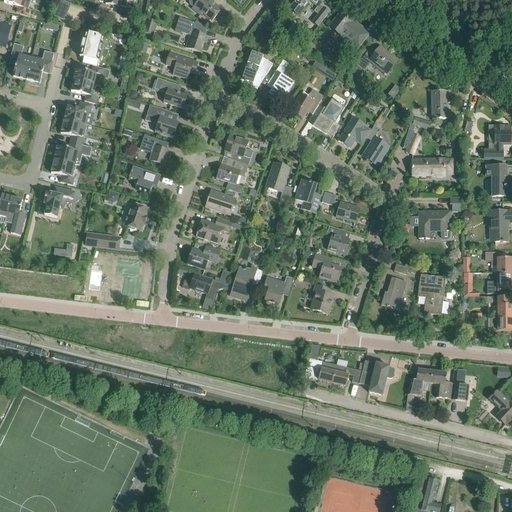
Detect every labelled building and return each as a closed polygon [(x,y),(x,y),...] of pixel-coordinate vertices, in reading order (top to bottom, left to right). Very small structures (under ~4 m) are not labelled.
[(28,11),(31,0),(4,0),(4,3),(18,8),(16,13),(28,17),(30,11),(28,11)] [(221,10),(214,4),(209,0),(200,0),(199,0),(191,0),(190,1),(191,5),(194,8),(193,10),(201,16),(202,14),(212,22),(221,10)] [(296,0),(289,9),(297,16),(298,16),(310,1),(318,8),(314,12),(318,15),(312,22),(318,27),(329,13),(320,6),(324,0),(296,0)] [(55,18),(65,22),(67,16),(57,12),(55,18)] [(342,12),(335,20),(329,28),(357,50),(370,34),(364,29),(362,32),(352,24),(354,21),(342,12)] [(0,44),(0,45),(6,47),(11,28),(0,25),(0,19),(0,18),(0,17),(0,44)] [(207,30),(199,24),(196,22),(196,24),(180,19),(175,31),(193,37),(189,50),(201,54),(205,42),(206,42),(208,37),(205,36),(207,30)] [(142,33),(153,37),(157,26),(145,22),(142,33)] [(82,50),(80,58),(83,59),(82,64),(93,67),(97,68),(105,38),(86,33),(84,41),(83,41),(81,49),(82,50)] [(26,80),(32,57),(22,55),(24,47),(14,45),(9,64),(15,66),(13,77),(26,80)] [(381,47),(373,57),(367,53),(358,65),(365,70),(370,62),(386,74),(397,59),(396,60),(381,48),(382,47),(381,47)] [(49,74),(54,55),(44,52),(42,60),(32,57),(26,80),(40,84),(43,73),(49,74)] [(194,75),(195,71),(198,63),(171,54),(167,67),(176,70),(174,76),(187,80),(189,74),(194,75)] [(273,65),(262,59),(263,57),(257,54),(255,54),(254,54),(252,55),(251,56),(250,57),(247,64),(248,64),(247,70),(246,69),(243,76),(243,77),(243,79),(244,80),(245,82),(247,83),(249,83),(248,85),(257,90),(273,65)] [(108,80),(110,71),(97,68),(93,67),(92,73),(77,69),(74,81),(96,86),(96,87),(98,87),(100,79),(108,80)] [(271,80),(267,87),(273,91),(269,98),(273,101),(275,98),(281,103),(285,97),(285,98),(291,89),(294,84),(282,76),(286,71),(279,67),(271,80)] [(155,90),(155,91),(159,92),(167,95),(165,104),(173,106),(183,110),(187,96),(180,94),(179,94),(172,91),(174,85),(163,81),(159,80),(155,90)] [(93,97),(96,87),(96,86),(74,81),(71,92),(86,96),(84,102),(96,105),(97,98),(93,97)] [(310,107),(316,110),(324,97),(313,90),(307,100),(301,96),(291,112),(303,119),(310,107)] [(137,100),(138,95),(137,93),(132,91),(130,98),(137,100)] [(450,91),(432,92),(432,120),(448,120),(447,104),(450,104),(450,91)] [(321,113),(318,117),(313,126),(326,135),(327,134),(333,138),(341,127),(335,123),(345,108),(332,100),(323,115),(321,113)] [(92,106),(80,103),(78,110),(67,107),(64,121),(85,126),(88,112),(90,113),(92,106)] [(178,123),(176,123),(167,120),(169,113),(150,106),(145,122),(158,126),(156,133),(173,139),(178,123)] [(228,116),(224,123),(232,128),(236,122),(228,116)] [(352,119),(338,142),(350,149),(357,138),(364,142),(366,138),(371,131),(352,119)] [(412,126),(430,131),(432,124),(414,119),(412,126)] [(87,127),(85,126),(64,121),(61,134),(72,137),(70,143),(82,146),(87,127)] [(466,122),(464,132),(470,134),(473,124),(466,122)] [(372,142),(363,157),(377,166),(382,158),(388,148),(374,139),(380,131),(375,128),(374,127),(371,131),(366,138),(372,142)] [(510,145),(510,131),(504,131),(504,127),(495,127),(495,152),(484,152),(484,160),(502,160),(502,152),(501,145),(510,145)] [(407,154),(413,156),(419,139),(413,137),(414,133),(409,131),(404,149),(408,150),(407,154)] [(169,152),(167,151),(155,147),(157,140),(145,136),(141,149),(153,154),(151,161),(164,166),(169,152)] [(245,150),(248,142),(230,136),(225,152),(235,155),(233,161),(237,162),(249,166),(253,152),(245,150)] [(85,146),(82,146),(70,143),(69,149),(58,147),(54,160),(75,165),(75,166),(80,167),(82,156),(90,158),(92,149),(85,147),(85,146)] [(72,178),(75,166),(75,165),(54,160),(51,174),(62,177),(60,183),(73,186),(74,179),(72,178)] [(444,161),(412,161),(412,177),(445,176),(445,175),(451,175),(451,161),(444,161)] [(244,178),(248,167),(249,166),(237,162),(235,170),(221,165),(216,180),(235,186),(239,176),(244,178)] [(273,164),(270,173),(266,187),(282,193),(280,200),(288,203),(292,189),(284,187),(290,169),(273,164)] [(157,189),(158,185),(161,177),(133,168),(129,181),(138,184),(136,190),(150,194),(152,188),(157,189)] [(506,168),(496,168),(486,168),(487,178),(492,178),(492,198),(511,198),(511,177),(506,177),(506,168)] [(299,189),(298,191),(297,195),(295,200),(303,203),(301,209),(315,214),(320,201),(313,199),(317,186),(302,181),(299,189)] [(75,193),(55,188),(53,194),(46,193),(43,205),(47,205),(44,216),(57,219),(59,208),(60,209),(63,198),(73,200),(75,193)] [(235,200),(221,195),(211,191),(206,208),(230,216),(235,200)] [(325,193),(322,203),(338,208),(336,218),(355,223),(360,209),(335,202),(336,196),(325,193)] [(0,223),(4,225),(5,223),(6,218),(11,198),(0,196),(0,195),(0,223)] [(6,218),(5,223),(13,225),(11,234),(21,237),(26,215),(19,213),(22,201),(11,198),(6,218)] [(462,212),(462,198),(450,199),(450,206),(452,206),(452,212),(462,212)] [(148,210),(139,207),(132,204),(124,228),(134,231),(136,230),(141,232),(143,225),(145,225),(147,217),(146,217),(148,210)] [(450,236),(450,212),(418,213),(418,218),(412,219),(412,221),(412,227),(419,227),(419,240),(430,240),(429,232),(441,232),(441,236),(442,238),(444,240),(446,240),(448,240),(450,238),(450,236)] [(507,212),(497,213),(487,213),(487,221),(490,221),(490,235),(495,234),(495,243),(503,243),(503,242),(507,242),(507,229),(506,229),(506,224),(511,224),(511,213),(507,213),(507,212)] [(232,224),(227,223),(218,219),(216,226),(202,222),(196,238),(219,245),(223,232),(229,234),(232,224)] [(341,231),(332,228),(329,227),(325,238),(330,240),(327,251),(346,256),(350,241),(339,237),(341,231)] [(120,240),(86,236),(85,247),(102,250),(119,252),(120,240)] [(219,251),(216,250),(206,247),(204,254),(192,250),(187,265),(205,271),(208,261),(215,264),(219,251)] [(332,259),(323,257),(315,254),(311,267),(321,270),(319,278),(337,284),(342,269),(330,266),(332,259)] [(497,254),(487,254),(486,254),(486,262),(491,262),(491,267),(497,267),(497,275),(511,274),(511,258),(497,259),(497,254)] [(120,259),(118,274),(125,275),(137,276),(139,262),(120,259)] [(409,266),(408,268),(396,265),(394,272),(406,276),(407,272),(416,275),(417,269),(409,266)] [(256,292),(259,283),(263,273),(257,271),(257,270),(252,268),(251,270),(239,269),(230,297),(247,302),(251,290),(256,292)] [(92,273),(89,292),(100,294),(103,274),(92,273)] [(225,291),(227,285),(189,273),(186,282),(184,281),(182,288),(190,291),(190,290),(207,295),(205,299),(215,302),(219,291),(221,290),(225,291)] [(511,289),(511,274),(497,275),(497,283),(487,283),(487,295),(506,295),(506,290),(511,289)] [(125,275),(123,294),(138,296),(140,277),(137,276),(125,275)] [(424,315),(441,317),(445,278),(421,276),(418,298),(426,299),(424,315)] [(279,306),(286,284),(267,278),(264,288),(269,289),(265,301),(279,306)] [(407,284),(402,282),(393,279),(386,299),(384,298),(382,306),(403,313),(406,303),(401,302),(407,284)] [(328,315),(334,297),(328,296),(330,290),(316,286),(314,292),(316,293),(311,310),(328,315)] [(473,286),(464,286),(464,298),(479,298),(479,292),(473,292),(473,286)] [(511,305),(509,306),(509,298),(485,298),(485,304),(497,304),(497,313),(492,313),(492,319),(511,319),(511,305)] [(511,319),(492,319),(491,319),(491,332),(511,331),(511,319)] [(463,337),(463,327),(464,320),(456,320),(455,337),(463,337)] [(309,360),(305,378),(312,379),(318,381),(332,384),(337,366),(314,361),(309,360)] [(362,373),(359,385),(370,388),(369,394),(382,397),(389,368),(376,364),(373,375),(362,373)] [(337,366),(332,384),(346,388),(349,376),(354,377),(352,383),(359,385),(362,373),(337,366)] [(411,381),(407,396),(415,397),(422,397),(422,392),(430,393),(431,384),(432,372),(417,370),(416,381),(411,381)] [(432,372),(431,384),(437,385),(436,399),(451,400),(452,385),(445,384),(447,374),(432,372)] [(454,401),(467,402),(469,386),(465,386),(456,385),(454,401)] [(511,405),(509,403),(509,404),(496,392),(489,400),(502,412),(496,418),(505,426),(505,425),(508,427),(511,422),(511,405)] [(417,500),(415,509),(424,511),(439,511),(441,506),(433,504),(438,483),(428,480),(426,489),(420,488),(418,497),(417,500)]
